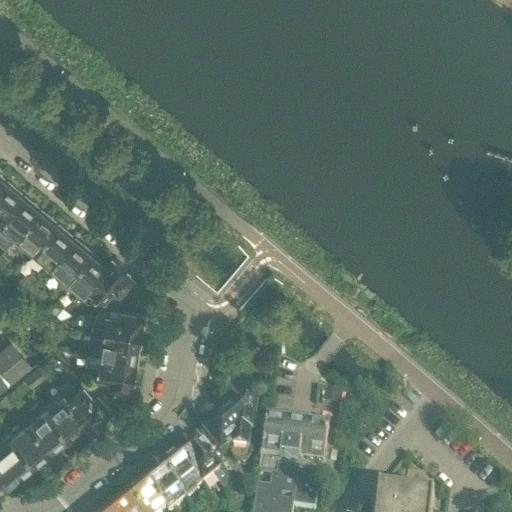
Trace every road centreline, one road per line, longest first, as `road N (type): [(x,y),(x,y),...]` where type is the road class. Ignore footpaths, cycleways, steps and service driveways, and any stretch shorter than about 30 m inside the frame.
road 1 (residential): [(511,460),(0,26)]
road 2 (residential): [(41,511),(162,418),(193,311),(170,275),(0,133)]
